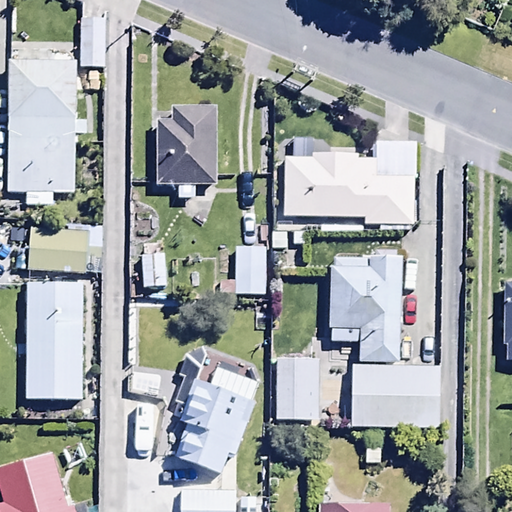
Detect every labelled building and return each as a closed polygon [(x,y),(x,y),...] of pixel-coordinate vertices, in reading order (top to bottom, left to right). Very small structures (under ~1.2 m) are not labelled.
[(104,20),(79,20),(79,67),(103,67),(104,20)] [(75,46),(8,45),(6,190),(26,190),(26,205),(52,206),(52,192),(73,192),(74,136),(85,136),(85,123),(74,123),(75,46)] [(213,184),(216,107),(171,105),(171,122),(157,121),(155,182),(177,182),(177,199),(194,199),(194,183),(213,184)] [(281,207),(281,216),(361,218),(361,225),(413,227),(415,143),(372,142),(371,159),(358,158),(358,152),(313,151),(313,139),(292,138),(292,155),(285,155),(285,164),(274,164),(273,207),(281,207)] [(29,225),(26,270),(101,275),(103,229),(29,225)] [(335,266),(329,266),(328,342),(356,342),(355,361),(399,361),(400,256),(335,257),(335,266)] [(81,281),(26,281),(25,402),(80,402),(81,281)] [(511,282),(502,283),(499,285),(498,342),(503,342),(502,363),(511,362),(511,282)] [(317,359),(274,359),(274,421),(317,421),(317,359)] [(438,367),(351,363),(349,426),(435,429),(438,367)] [(234,456),(253,402),(192,381),(178,423),(185,425),(173,459),(222,476),(229,455),(234,456)] [(65,507),(51,454),(0,467),(0,489),(3,502),(0,502),(0,511),(74,511),(73,505),(65,507)] [(235,511),(236,493),(180,492),(180,511),(235,511)] [(317,511),(388,511),(389,500),(318,499),(317,511)]
